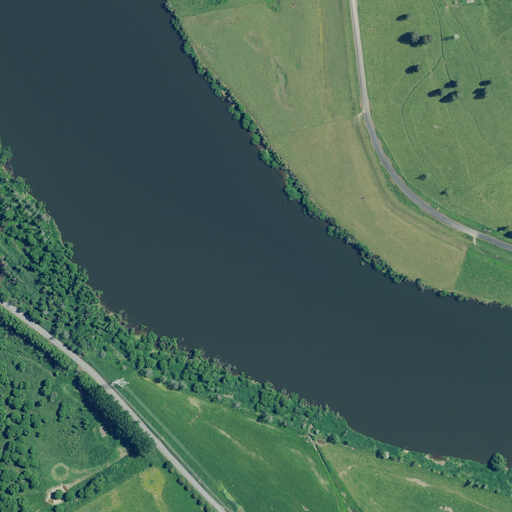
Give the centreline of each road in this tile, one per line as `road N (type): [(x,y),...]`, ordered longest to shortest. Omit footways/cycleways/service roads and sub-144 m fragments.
road 1 (unclassified): [(511,249),(443,219),(391,172),(367,109),(352,0)]
road 2 (unclassified): [(215,511),(89,376),(0,295)]
